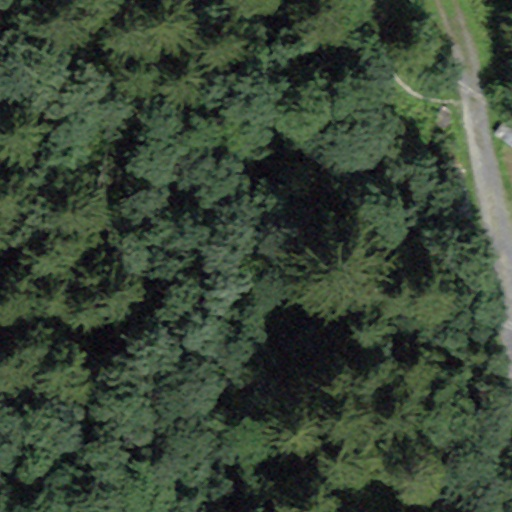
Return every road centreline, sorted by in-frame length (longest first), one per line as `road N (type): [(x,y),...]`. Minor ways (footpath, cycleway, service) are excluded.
road 1 (track): [(478,128),(511,317)]
road 2 (track): [(446,0),(462,37),(478,128)]
